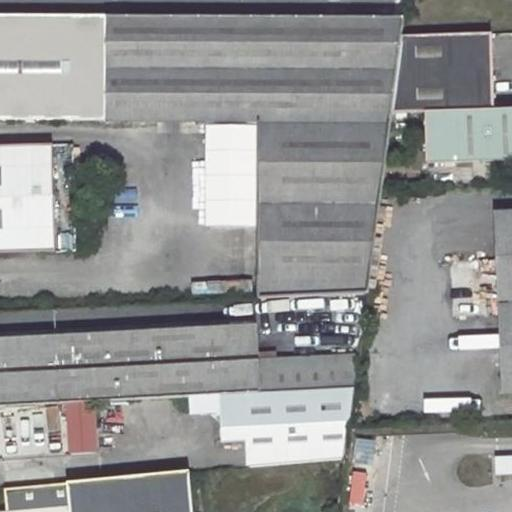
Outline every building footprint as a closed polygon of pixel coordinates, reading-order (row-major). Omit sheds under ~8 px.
[(0,121),(259,123),(258,300),(368,295),(392,115),(402,36),(405,17),(0,15),(0,121)] [(511,110),(495,112),(493,33),(402,36),(392,115),(427,114),(427,164),(511,161),(511,110)] [(0,253),(56,251),(53,145),(0,146),(0,253)] [(89,180),(74,180),(75,204),(90,204),(89,180)] [(255,322),(0,335),(0,407),(189,398),(259,394),(259,380),(268,379),(268,364),(258,364),(255,322)] [(250,468),(345,460),(349,428),(351,428),(356,389),(259,394),(189,398),(190,417),(217,416),(222,420),(224,445),(248,444),(250,468)] [(494,459),(465,461),(465,476),(495,474),(494,459)] [(193,511),(190,473),(67,484),(70,509),(35,511),(193,511)]
